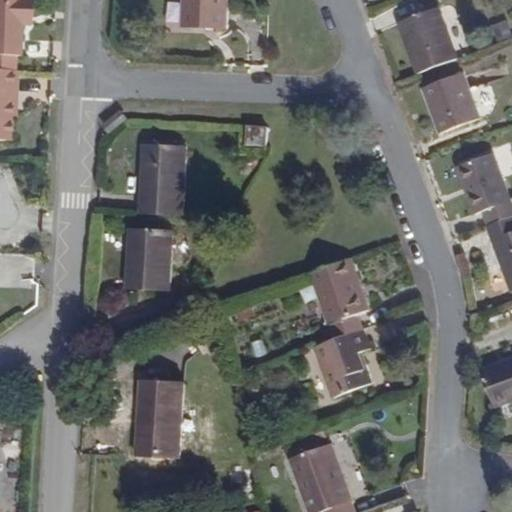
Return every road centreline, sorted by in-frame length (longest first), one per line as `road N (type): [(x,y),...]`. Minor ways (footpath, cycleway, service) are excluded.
road 1 (unclassified): [(57,511),(82,82)]
road 2 (residential): [(371,91),(456,308),(440,502)]
road 3 (residential): [(82,82),(371,91)]
